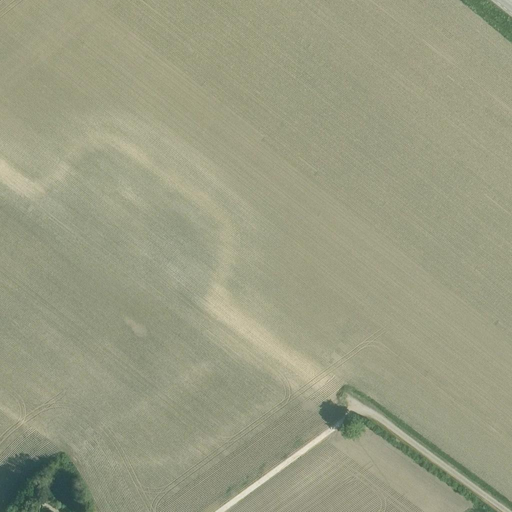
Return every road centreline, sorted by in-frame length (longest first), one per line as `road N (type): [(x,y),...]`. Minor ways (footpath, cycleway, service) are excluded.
road 1 (unclassified): [(505,511),(359,410)]
road 2 (unclassified): [(359,410),(219,511)]
